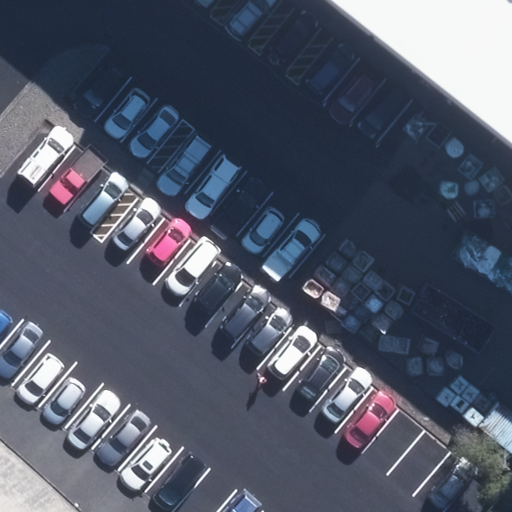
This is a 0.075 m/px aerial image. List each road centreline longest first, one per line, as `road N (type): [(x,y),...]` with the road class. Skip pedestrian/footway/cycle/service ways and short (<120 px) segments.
road 1 (unknown): [(421,511),(0,194)]
road 2 (unknown): [(0,23),(86,45),(171,91),(257,150),(403,296)]
